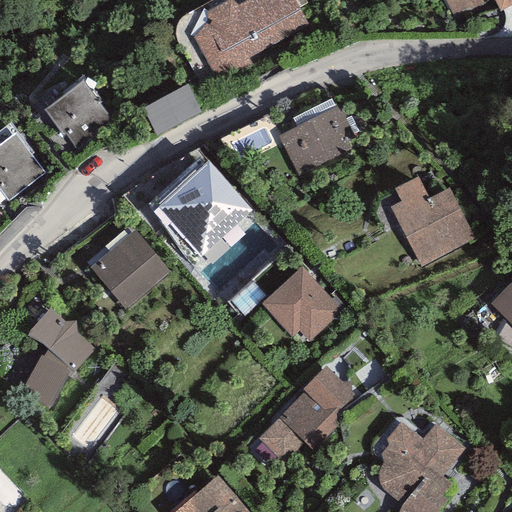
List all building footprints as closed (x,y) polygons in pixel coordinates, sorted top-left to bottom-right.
[(310,28),(294,0),(245,0),(235,5),(231,0),(227,0),(203,13),(208,21),(193,36),(217,80),(310,28)] [(511,6),(511,0),(445,0),(453,14),(484,0),(494,0),(500,13),(511,6)] [(83,82),(44,110),(63,136),(65,134),(77,151),(113,125),(83,82)] [(186,84),(142,109),(156,136),(201,112),(186,84)] [(337,106),(278,137),(299,177),(358,147),(337,106)] [(15,134),(0,145),(0,190),(8,201),(45,173),(15,134)] [(209,161),(155,207),(199,258),(253,211),(209,161)] [(418,177),(394,189),(401,202),(390,207),(420,266),(474,239),(448,188),(429,198),(418,177)] [(262,225),(205,271),(224,294),(281,248),(262,225)] [(135,231),(91,269),(126,310),(170,273),(135,231)] [(342,310),(300,267),(261,305),(293,337),(299,331),(309,341),(342,310)] [(511,281),(490,304),(511,326),(511,281)] [(31,330),(27,336),(37,341),(48,350),(43,357),(40,355),(20,394),(51,408),(70,369),(74,373),(95,349),(77,332),(76,322),(65,321),(49,309),(31,330)] [(326,367),(302,390),(304,393),(258,438),(283,464),(304,443),(314,453),(346,418),(340,412),(356,397),(351,392),(350,382),(341,383),(326,367)] [(421,440),(400,422),(386,439),(387,446),(380,454),(382,462),(379,471),(378,477),(380,484),(401,505),(398,511),(438,511),(439,511),(456,490),(443,477),(464,449),(435,425),(421,440)] [(248,511),(218,476),(174,511),(248,511)]
